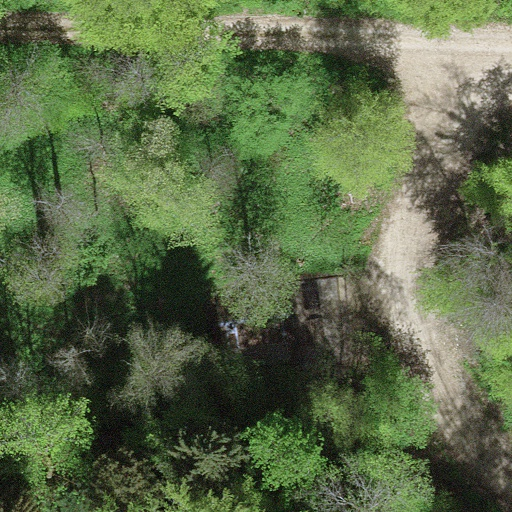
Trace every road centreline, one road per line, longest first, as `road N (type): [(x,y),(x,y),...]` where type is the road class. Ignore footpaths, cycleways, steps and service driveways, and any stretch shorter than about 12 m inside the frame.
road 1 (track): [(0,25),(511,47)]
road 2 (track): [(511,485),(445,413),(422,369),(412,307),(419,204),(468,51)]
